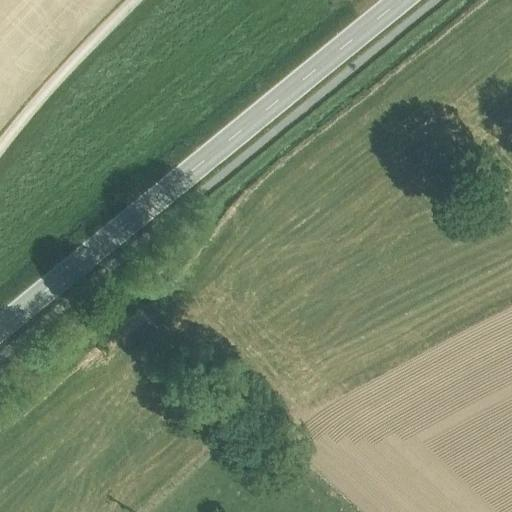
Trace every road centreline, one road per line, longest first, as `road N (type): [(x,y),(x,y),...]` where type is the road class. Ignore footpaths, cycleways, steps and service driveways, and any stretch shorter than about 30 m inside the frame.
road 1 (secondary): [(0,330),(403,0)]
road 2 (unclassified): [(0,160),(91,41),(134,0)]
